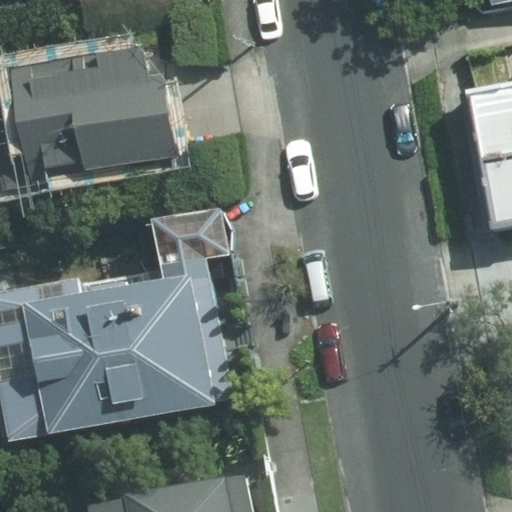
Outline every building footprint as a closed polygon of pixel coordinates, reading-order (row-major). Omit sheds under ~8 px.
[(511,0),(486,0),(488,11),(511,6),(511,0)] [(167,52),(0,72),(0,106),(11,194),(182,173),(167,52)] [(511,87),(461,97),(487,241),(511,236),(511,87)] [(217,263),(0,302),(0,326),(22,446),(243,406),(217,263)] [(266,511),(261,481),(102,506),(102,511),(266,511)]
